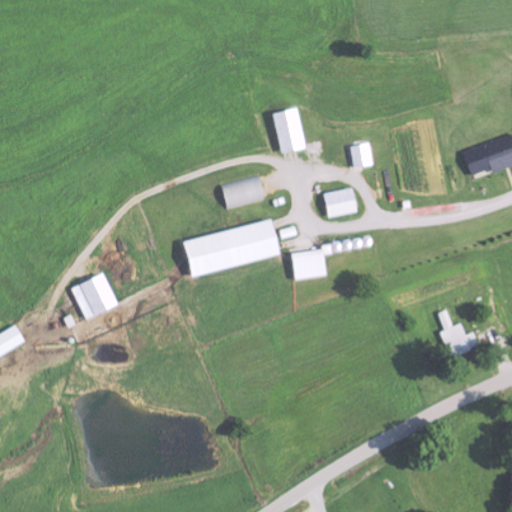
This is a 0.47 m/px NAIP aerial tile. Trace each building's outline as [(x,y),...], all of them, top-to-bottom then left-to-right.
[(302,147),(292,108),(268,114),(278,153),(302,147)] [(511,164),(511,138),(511,137),(460,155),(468,179),(511,164)] [(350,167),(369,164),(365,143),(347,146),(350,167)] [(218,184),(223,208),(261,201),(256,176),(218,184)] [(326,219),(354,211),(348,187),(320,195),(326,219)] [(186,277),(275,256),(267,220),(177,242),(186,277)] [(113,306),(99,273),(68,287),(83,319),(113,306)] [(450,326),(444,310),(435,313),(442,331),(437,332),(446,358),(476,347),(471,332),(462,335),(458,323),(450,326)] [(0,354),(21,341),(11,325),(0,331),(0,354)]
